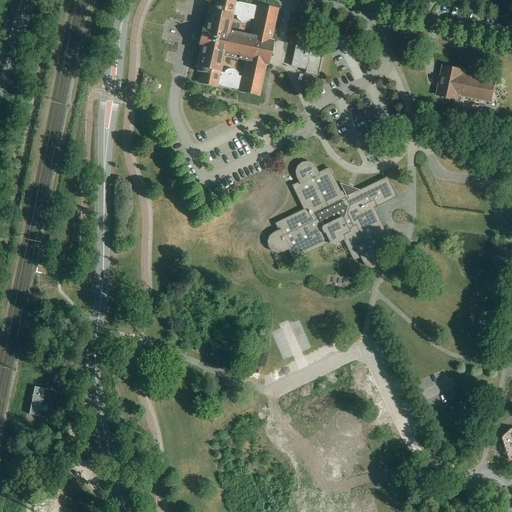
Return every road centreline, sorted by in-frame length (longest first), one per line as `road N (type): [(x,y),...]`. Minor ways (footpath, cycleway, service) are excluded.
road 1 (tertiary): [(125,511),(95,372),(104,182)]
road 2 (unclassified): [(511,37),(318,0)]
road 3 (tertiary): [(121,23),(103,99),(104,182)]
road 4 (tertiary): [(104,182),(121,23)]
